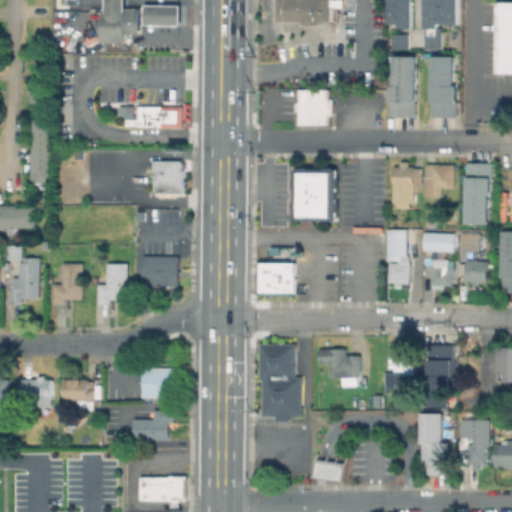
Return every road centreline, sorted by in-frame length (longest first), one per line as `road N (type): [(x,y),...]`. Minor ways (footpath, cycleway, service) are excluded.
road 1 (primary): [(223,93),(219,501)]
road 2 (residential): [(223,140),(511,141)]
road 3 (residential): [(219,501),(471,500)]
road 4 (residential): [(85,345),(120,344),(157,323),(221,318)]
road 5 (residential): [(387,317),(511,317)]
